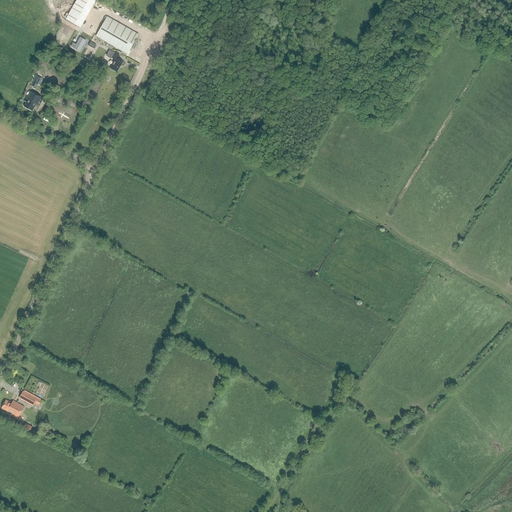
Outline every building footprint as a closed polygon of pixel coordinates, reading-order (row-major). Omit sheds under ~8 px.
[(77,0),(68,19),(83,27),(97,0),(77,0)] [(127,54),(138,34),(107,17),(96,36),(127,54)] [(80,38),(76,45),(73,43),(71,47),(80,52),(86,42),(80,38)] [(120,66),(123,62),(117,59),(119,55),(114,52),(111,58),(114,59),(110,68),(117,72),(120,66)] [(41,78),(36,75),(30,85),(36,88),(41,78)] [(37,106),(42,98),(30,91),(24,101),(26,102),(23,107),(32,111),(35,105),(37,106)] [(22,391),(19,398),(33,405),(35,402),(39,404),(41,400),(22,391)] [(5,400),(1,408),(7,411),(6,412),(18,418),(24,406),(13,400),(11,403),(5,400)]
